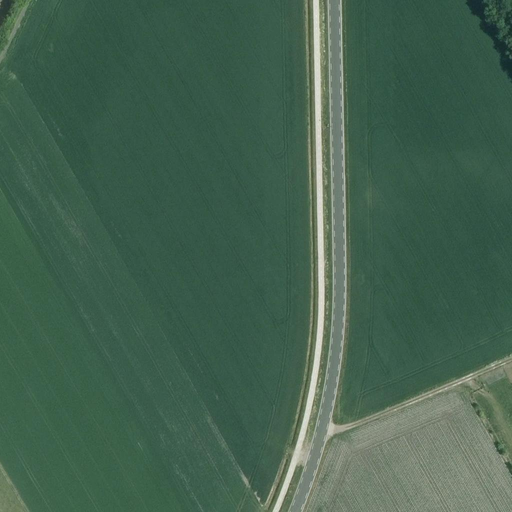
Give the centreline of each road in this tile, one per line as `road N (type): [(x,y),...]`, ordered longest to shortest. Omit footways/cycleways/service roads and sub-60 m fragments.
road 1 (secondary): [(296,511),(324,418),(338,305),(334,0)]
road 2 (track): [(511,358),(356,423),(321,429)]
